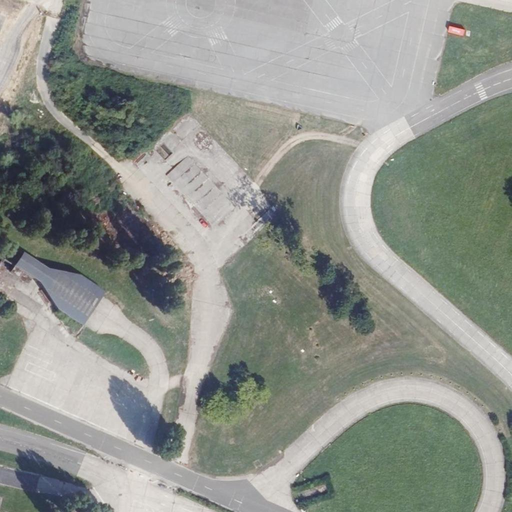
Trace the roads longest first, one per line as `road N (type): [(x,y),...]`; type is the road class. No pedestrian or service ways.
road 1 (unclassified): [(488,511),(497,474),(482,423),(428,391),(383,392),(345,409),(259,490)]
road 2 (unclassified): [(145,460),(0,396)]
